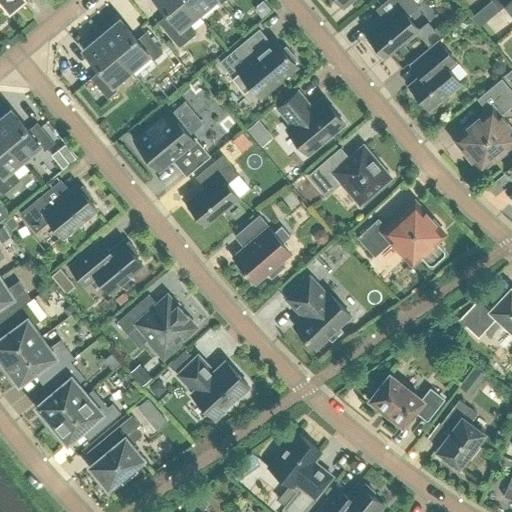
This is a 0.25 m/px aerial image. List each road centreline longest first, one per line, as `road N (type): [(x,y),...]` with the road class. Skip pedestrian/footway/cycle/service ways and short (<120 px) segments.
road 1 (residential): [(461,511),(355,434),(249,334),(16,55)]
road 2 (residential): [(511,244),(423,160),(289,0)]
road 3 (residential): [(79,511),(0,419)]
